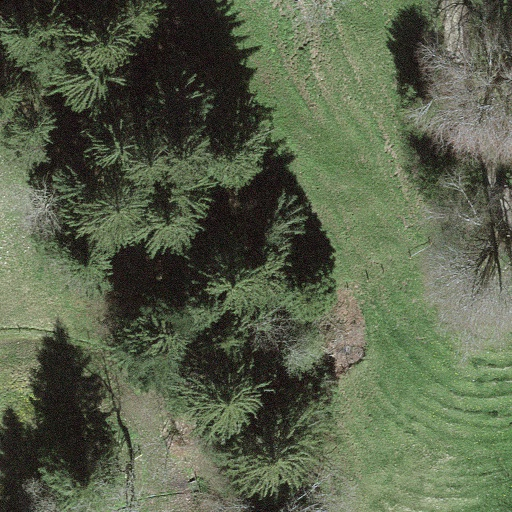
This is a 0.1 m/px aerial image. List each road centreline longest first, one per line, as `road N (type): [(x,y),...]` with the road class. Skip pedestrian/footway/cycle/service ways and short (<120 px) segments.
road 1 (track): [(0,353),(60,350),(112,370),(147,416),(162,511)]
road 2 (track): [(511,203),(461,121),(448,0)]
